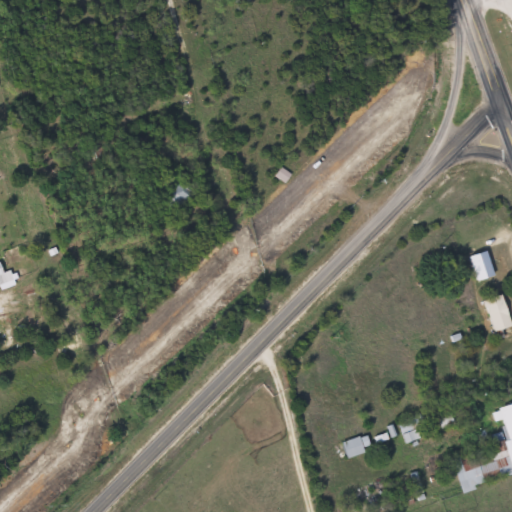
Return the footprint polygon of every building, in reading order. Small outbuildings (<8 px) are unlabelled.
[(286,173),(277,167),(273,175),(282,180),(286,173)] [(461,240),(476,281),(492,270),(479,237),(461,240)] [(478,295),(489,332),(509,327),(501,291),(478,295)] [(511,398),(511,436),(505,439),(492,410),(511,398)] [(392,414),(402,442),(425,435),(414,403),(392,414)] [(336,436),(344,457),(363,445),(358,426),(336,436)]
